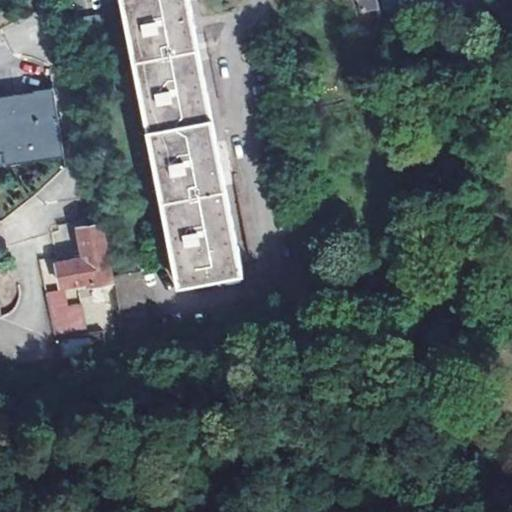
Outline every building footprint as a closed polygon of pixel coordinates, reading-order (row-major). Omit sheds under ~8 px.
[(239,275),(187,0),(123,0),(176,286),(239,275)] [(359,0),(362,12),(379,8),(377,0),(359,0)] [(443,7),(442,0),(398,0),(399,11),(443,7)] [(106,15),(81,22),(88,49),(113,42),(106,15)] [(0,95),(0,166),(66,157),(56,88),(0,95)] [(114,281),(103,222),(78,227),(83,257),(56,261),(60,285),(87,281),(88,285),(114,281)] [(336,231),(340,251),(357,248),(354,228),(336,231)] [(49,347),(80,341),(74,311),(60,314),(57,296),(40,300),(49,347)] [(131,372),(127,351),(100,356),(104,377),(131,372)]
